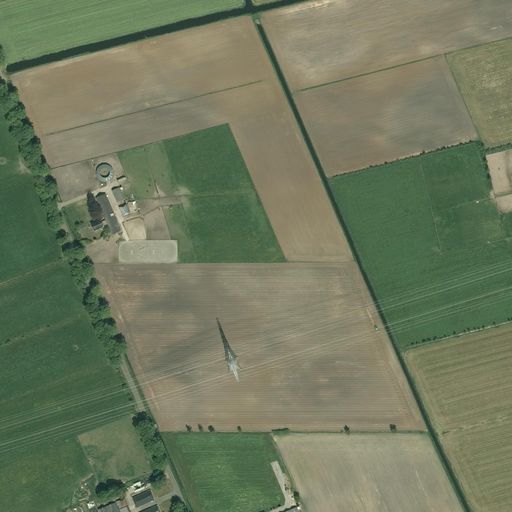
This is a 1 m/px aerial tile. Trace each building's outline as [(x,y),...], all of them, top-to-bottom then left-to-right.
[(112,191),(117,203),(125,200),(120,188),(112,191)] [(101,220),(91,225),(94,232),(104,227),(104,226),(107,225),(112,235),(122,231),(106,194),(96,198),(105,219),(101,221),(101,220)] [(123,217),(130,214),(127,204),(119,207),(123,217)] [(132,499),(137,508),(154,500),(150,490),(132,499)] [(116,502),(119,509),(128,505),(125,498),(116,502)] [(119,511),(116,503),(104,508),(106,511),(119,511)]
